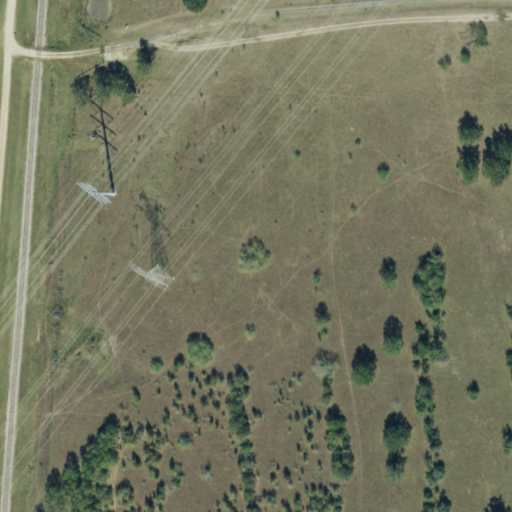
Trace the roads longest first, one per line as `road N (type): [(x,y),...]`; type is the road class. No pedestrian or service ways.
road 1 (residential): [(0,178),(13,0)]
road 2 (track): [(10,46),(70,58),(154,43)]
